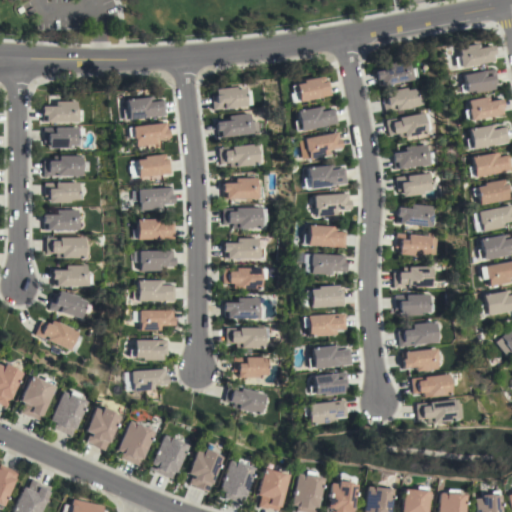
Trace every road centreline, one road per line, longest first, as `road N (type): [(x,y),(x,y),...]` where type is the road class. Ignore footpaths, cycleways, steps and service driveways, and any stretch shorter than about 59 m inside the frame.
road 1 (residential): [(511,2),(266,48),(0,61)]
road 2 (residential): [(339,35),(370,187),(366,290),(379,401)]
road 3 (residential): [(179,55),(193,185),(195,372)]
road 4 (residential): [(16,61),(15,284)]
road 5 (residential): [(0,432),(175,511)]
